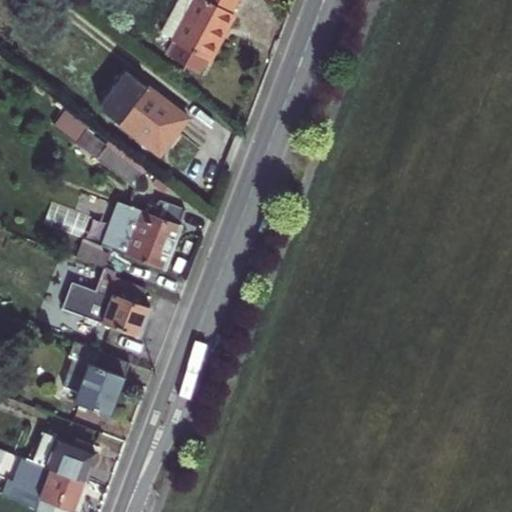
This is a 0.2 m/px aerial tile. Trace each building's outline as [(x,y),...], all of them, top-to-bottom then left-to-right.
[(186,0),(170,29),(176,32),(169,45),(195,60),(202,47),(207,49),(219,27),(233,2),(229,0),(186,0)] [(143,85),(117,119),(155,148),(168,131),(181,113),(143,85)] [(74,141),(133,186),(142,174),(83,129),(74,141)] [(106,245),(161,265),(170,241),(181,210),(156,201),(153,208),(146,206),(144,212),(120,204),(106,245)] [(51,206),(47,218),(81,229),(85,216),(51,206)] [(83,242),(79,254),(104,262),(108,251),(83,242)] [(157,280),(112,265),(104,289),(70,276),(61,302),(140,330),(147,309),(157,280)] [(119,386),(129,359),(75,338),(69,354),(78,357),(70,382),(81,386),(77,396),(111,408),(119,386)] [(46,461),(56,465),(86,476),(92,460),(98,443),(58,429),(46,461)] [(86,476),(56,465),(45,494),(16,481),(10,494),(46,511),(56,511),(61,499),(76,505),(79,496),(86,476)]
